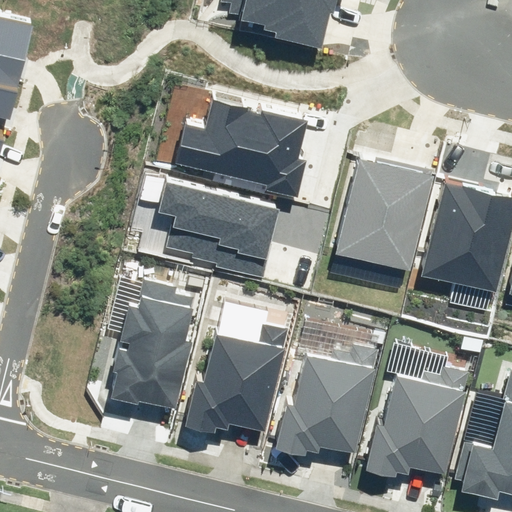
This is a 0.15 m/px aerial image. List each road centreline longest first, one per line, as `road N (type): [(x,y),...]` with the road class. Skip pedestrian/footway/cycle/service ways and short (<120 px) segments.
road 1 (residential): [(0,396),(66,137)]
road 2 (residential): [(255,511),(0,451)]
